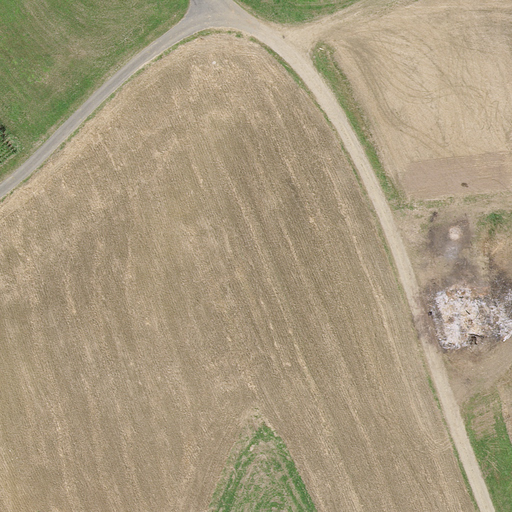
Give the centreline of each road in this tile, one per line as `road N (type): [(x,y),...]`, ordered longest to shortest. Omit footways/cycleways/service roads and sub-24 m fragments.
road 1 (track): [(486,511),(374,192),(289,48),(209,0)]
road 2 (track): [(0,190),(128,67),(213,2)]
